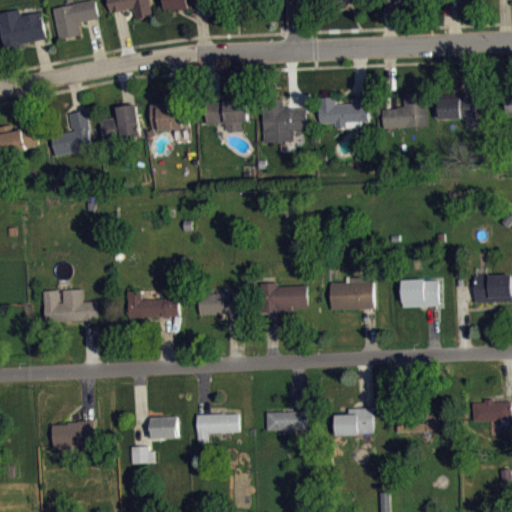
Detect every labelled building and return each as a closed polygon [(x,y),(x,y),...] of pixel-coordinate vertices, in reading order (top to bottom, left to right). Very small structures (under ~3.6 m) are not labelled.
[(83,0),(54,7),(60,38),(82,33),(79,21),(100,16),(96,0),(83,0)] [(109,0),(111,11),(134,7),(137,19),(154,15),(151,0),(109,0)] [(165,10),(164,0),(203,0),(204,2),(190,4),(188,7),(165,10)] [(0,11),(0,17),(6,49),(22,45),(22,43),(48,37),(43,11),(22,15),(21,8),(0,11)] [(404,92),(405,105),(399,105),(398,107),(383,108),(384,126),(429,124),(427,91),(404,92)] [(439,118),(439,94),(477,93),(477,117),(439,118)] [(319,99),(319,122),(336,122),(336,126),(363,125),(363,119),(371,119),(371,102),(367,102),(367,97),(319,99)] [(206,122),(226,121),(227,129),(244,129),(243,121),(251,120),(250,98),(205,100),(206,122)] [(264,141),(263,98),(284,98),(285,107),(308,106),(309,129),(295,130),(295,140),(264,141)] [(151,103),(153,127),(147,130),(152,138),(158,134),(154,128),(159,128),(161,129),(191,126),(189,100),(151,103)] [(137,103),(141,133),(139,134),(139,137),(104,140),(101,118),(119,116),(117,105),(137,103)] [(75,130),(75,127),(72,128),(69,112),(87,109),(91,127),(89,129),(94,147),(56,155),(52,134),(75,130)] [(0,125),(0,130),(4,149),(3,150),(4,153),(28,149),(27,145),(40,143),(35,124),(13,128),(12,123),(0,125)] [(511,300),(475,301),(475,274),(478,274),(477,265),(488,265),(488,273),(511,273),(511,286),(511,300)] [(331,281),(332,309),(375,307),(374,280),(368,280),(368,276),(347,276),(347,281),(331,281)] [(404,305),(402,279),(425,278),(425,279),(439,279),(440,304),(404,305)] [(294,310),(293,305),(310,304),(309,283),(278,285),(278,281),(261,282),(262,311),(294,310)] [(44,290),(46,320),(99,318),(98,300),(84,300),(84,287),(64,288),(64,301),(60,301),(59,289),(44,290)] [(128,290),(129,316),(181,314),(180,296),(143,298),(143,289),(128,290)] [(199,314),(233,312),(234,313),(247,313),(246,291),(234,292),(234,296),(225,296),(225,291),(198,293),(199,314)] [(475,419),(474,402),(486,401),(486,398),(494,398),(494,401),(511,400),(511,424),(501,425),(501,418),(475,419)] [(337,414),(338,434),(373,431),(372,406),(347,409),(347,413),(337,414)] [(398,431),(398,408),(445,408),(445,429),(398,431)] [(267,410),(268,428),(309,427),(309,409),(267,410)] [(198,441),(198,413),(241,412),(242,431),(208,432),(209,441),(198,441)] [(150,416),(152,436),(180,435),(178,415),(150,416)] [(54,445),(53,423),(68,423),(68,421),(96,419),(96,443),(54,445)] [(131,445),(133,462),(156,461),(155,449),(150,450),(149,444),(131,445)] [(392,511),(392,496),(383,496),(382,511),(392,511)]
